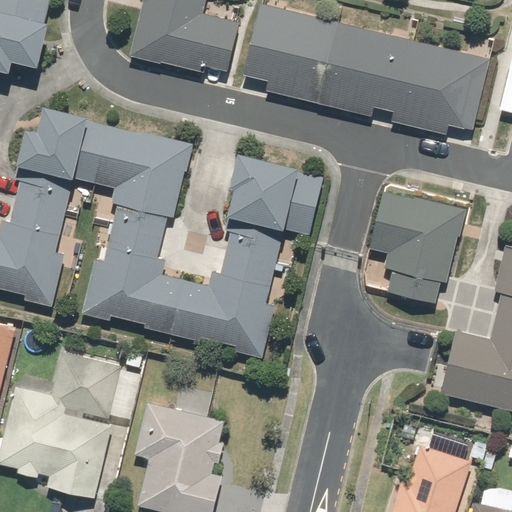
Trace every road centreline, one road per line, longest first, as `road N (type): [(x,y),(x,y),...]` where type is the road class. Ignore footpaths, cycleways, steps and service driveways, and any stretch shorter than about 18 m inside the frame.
road 1 (residential): [(374,141),(344,252),(344,371),(310,511)]
road 2 (residential): [(89,0),(93,47),(122,78),(374,141)]
road 3 (residential): [(374,141),(511,173)]
